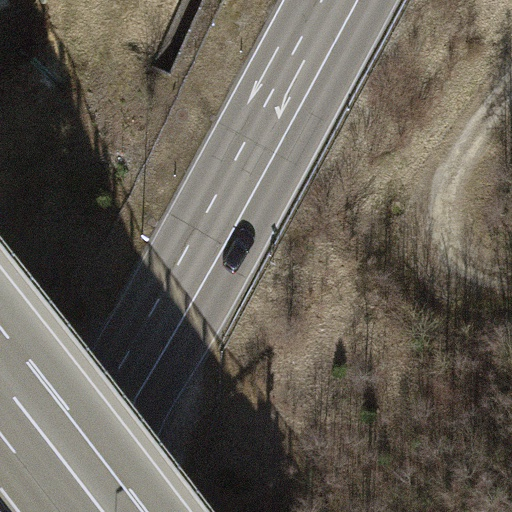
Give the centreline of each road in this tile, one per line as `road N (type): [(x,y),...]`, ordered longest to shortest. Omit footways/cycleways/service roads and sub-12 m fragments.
road 1 (secondary): [(45,500),(133,373),(340,0)]
road 2 (track): [(511,270),(449,248),(440,212),(448,168),(511,89)]
road 3 (motorway): [(96,511),(0,384)]
